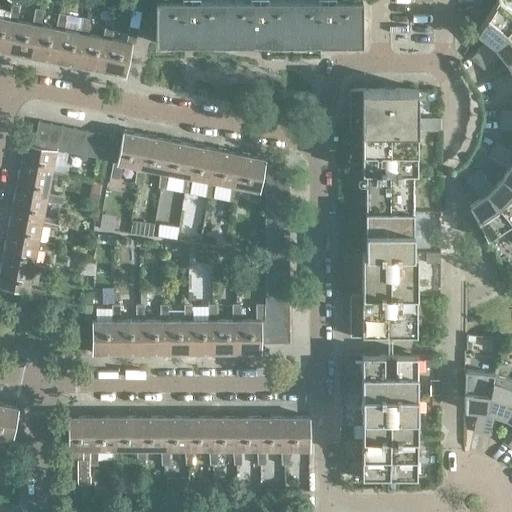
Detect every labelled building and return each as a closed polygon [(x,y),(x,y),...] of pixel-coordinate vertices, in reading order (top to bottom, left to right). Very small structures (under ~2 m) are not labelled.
[(155,0),(156,40),(176,41),(224,41),(223,0),(155,0)] [(292,0),(223,0),(224,41),(293,41),(292,0)] [(292,0),(293,41),(361,40),(360,0),(292,0)] [(511,10),(498,0),(496,0),(476,32),(486,40),(471,56),(477,62),(511,25),(511,10)] [(7,18),(0,16),(0,49),(6,51),(12,19),(17,20),(18,4),(11,3),(7,18)] [(17,20),(12,19),(6,51),(30,55),(35,24),(40,24),(41,8),(34,8),(31,23),(17,20)] [(110,10),(108,22),(112,22),(115,23),(117,12),(110,10)] [(137,27),(140,12),(131,10),(128,25),(137,27)] [(40,24),(35,24),(30,55),(53,60),(59,28),(64,29),(65,13),(58,12),(55,27),(40,24)] [(59,28),(53,60),(77,64),(83,32),(87,33),(88,18),(81,16),(78,32),(64,29),(59,28)] [(108,22),(104,21),(101,36),(87,33),(83,32),(77,64),(101,69),(106,37),(111,38),(112,22),(108,22)] [(137,27),(128,25),(125,40),(111,38),(106,37),(101,69),(124,73),(130,42),(134,43),(137,27)] [(511,25),(477,62),(483,68),(499,52),(506,61),(511,57),(511,25)] [(491,80),(494,88),(511,80),(511,57),(506,61),(511,72),(491,80)] [(511,80),(494,88),(497,96),(511,90),(511,80)] [(349,88),(348,128),(348,130),(361,130),(361,171),(364,171),(364,211),(412,211),(412,172),(416,171),(416,88),(349,88)] [(511,110),(500,110),(500,119),(511,119),(511,110)] [(511,119),(500,119),(499,127),(511,127),(511,119)] [(38,120),(33,144),(46,146),(51,123),(38,120)] [(51,123),(46,146),(56,148),(58,148),(62,125),(51,123)] [(62,125),(58,148),(70,151),(74,127),(62,125)] [(74,127),(70,151),(82,153),(86,129),(74,127)] [(86,129),(82,153),(94,155),(98,132),(86,129)] [(109,176),(110,177),(117,178),(121,163),(136,166),(140,166),(146,134),(122,130),(116,161),(112,161),(109,176)] [(98,132),(94,155),(105,157),(110,134),(98,132)] [(140,166),(136,166),(134,182),(141,183),(144,167),(159,170),(163,171),(170,139),(146,134),(140,166)] [(159,170),(157,186),(164,188),(168,172),(183,175),(187,176),(194,144),(170,139),(163,171),(159,170)] [(56,148),(46,146),(33,144),(23,142),(19,166),(51,172),(50,177),(66,179),(67,171),(52,168),(56,148)] [(511,150),(495,142),(492,150),(511,160),(511,150)] [(187,176),(183,175),(181,191),(189,192),(192,176),(207,179),(210,181),(217,149),(194,144),(187,176)] [(210,181),(207,179),(205,195),(212,197),(215,181),(230,184),(234,185),(240,153),(217,149),(210,181)] [(511,160),(492,150),(488,157),(507,167),(501,178),(511,186),(511,160)] [(234,185),(230,184),(229,195),(228,200),(235,201),(238,185),(259,189),(260,184),(262,167),(264,158),(240,153),(234,185)] [(51,172),(19,166),(14,190),(46,196),(45,201),(61,202),(62,195),(47,192),(50,177),(51,172)] [(262,167),(260,184),(288,184),(288,172),(262,167)] [(479,169),(472,174),(511,223),(511,221),(511,186),(501,178),(493,186),(479,169)] [(480,197),(469,204),(487,239),(511,223),(472,174),(466,180),(480,197)] [(88,203),(97,205),(98,205),(101,185),(92,183),(88,203)] [(288,184),(260,184),(259,189),(265,190),(265,196),(288,196),(288,184)] [(14,190),(10,214),(42,220),(41,224),(57,226),(58,218),(43,215),(45,201),(46,196),(14,190)] [(288,196),(265,196),(265,209),(288,209),(288,196)] [(265,209),(265,220),(288,220),(288,209),(265,209)] [(361,292),(348,292),(348,335),(416,335),(416,251),(413,251),(412,211),(364,211),(364,251),(361,251),(361,292)] [(10,214),(6,237),(37,243),(37,248),(53,250),(54,243),(38,239),(41,224),(42,220),(10,214)] [(265,220),(265,233),(288,232),(288,220),(265,220)] [(138,233),(152,235),(153,227),(139,226),(138,233)] [(265,233),(265,244),(288,244),(288,232),(265,233)] [(209,235),(208,243),(223,245),(224,238),(209,235)] [(6,237),(1,260),(33,267),(32,271),(48,273),(49,266),(34,263),(37,248),(37,243),(6,237)] [(265,244),(265,256),(288,256),(288,244),(265,244)] [(440,262),(440,252),(425,252),(425,262),(440,262)] [(265,256),(265,269),(288,269),(288,256),(265,256)] [(33,267),(1,260),(0,268),(0,285),(28,291),(27,295),(43,298),(45,289),(30,286),(32,271),(33,267)] [(265,269),(264,281),(288,281),(288,269),(265,269)] [(264,281),(264,293),(288,293),(288,281),(264,281)] [(288,293),(264,293),(264,303),(288,303),(288,293)] [(111,319),(91,319),(91,352),(116,351),(115,319),(120,319),(118,303),(111,303),(111,319)] [(163,319),(164,351),(187,351),(187,319),(192,318),(190,303),(183,304),(183,319),(167,319),(163,319)] [(187,319),(187,351),(211,351),(211,318),(215,318),(214,303),(206,303),(206,318),(192,318),(187,319)] [(211,318),(211,351),(235,351),(235,318),(239,318),(238,303),(230,303),(230,318),(215,318),(211,318)] [(239,318),(235,318),(235,351),(259,351),(260,351),(260,341),(260,329),(260,318),(264,318),(264,317),(264,303),(254,303),(254,318),(239,318)] [(288,303),(264,303),(264,317),(288,317),(288,304),(288,303)] [(115,319),(116,351),(140,351),(139,319),(143,319),(142,304),(135,304),(135,319),(120,319),(115,319)] [(139,319),(140,351),(164,351),(163,319),(167,319),(166,304),(159,304),(159,319),(143,319),(139,319)] [(264,318),(260,318),(260,329),(288,329),(288,317),(264,317),(264,318)] [(288,329),(260,329),(260,341),(288,341),(288,329)] [(349,364),(349,353),(339,353),(339,364),(349,364)] [(416,354),(361,353),(361,478),(416,478),(416,354)] [(463,369),(463,408),(476,409),(472,431),(480,432),(493,372),(463,369)] [(511,378),(493,372),(480,432),(488,434),(493,412),(505,416),(511,399),(511,378)] [(440,394),(440,378),(430,378),(430,394),(440,394)] [(511,399),(505,416),(511,420),(511,426),(502,440),(509,445),(511,440),(511,399)] [(0,436),(11,439),(18,406),(0,402),(0,436)] [(63,448),(63,463),(72,463),(72,448),(82,448),(82,458),(77,458),(77,482),(90,483),(90,474),(89,474),(89,463),(88,448),(92,448),(92,415),(67,415),(67,447),(63,448)] [(92,448),(88,448),(89,463),(96,463),(96,448),(112,448),(116,448),(116,415),(92,415),(92,448)] [(116,448),(112,448),(113,463),(120,464),(120,448),(136,448),(140,448),(140,415),(116,415),(116,448)] [(164,416),(140,415),(140,448),(136,448),(137,464),(144,464),(144,448),(159,448),(164,448),(164,416)] [(284,448),(280,448),(281,464),(288,463),(288,448),(309,448),(308,415),(284,416),(284,448)] [(188,448),(188,416),(164,416),(164,448),(159,448),(160,463),(167,464),(167,448),(183,448),(188,448)] [(188,448),(183,448),(184,463),(193,464),(193,448),(208,448),(211,448),(211,416),(188,416),(188,448)] [(211,448),(208,448),(209,464),(216,464),(216,448),(232,448),(236,448),(236,416),(211,416),(211,448)] [(236,448),(232,448),(233,464),(241,464),(241,448),(256,448),(259,448),(259,416),(236,416),(236,448)] [(259,448),(256,448),(257,464),(265,464),(264,448),(280,448),(284,448),(284,416),(259,416),(259,448)]
